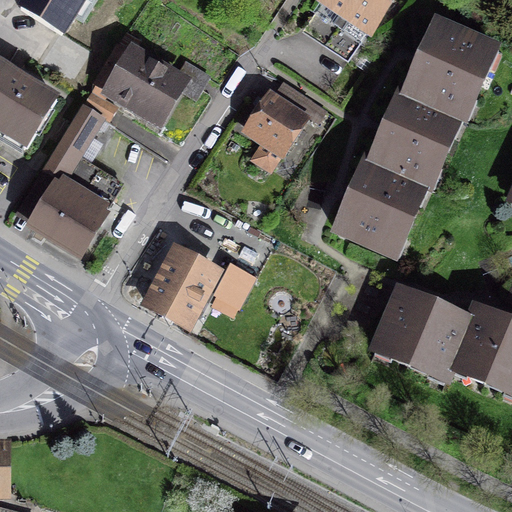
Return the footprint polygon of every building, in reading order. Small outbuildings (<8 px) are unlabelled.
[(91,0),(19,0),(5,24),(58,56),(91,0)] [(320,0),(306,22),(331,39),(357,0),(320,0)] [(392,0),(357,0),(331,39),(356,55),(392,0)] [(439,26),(409,98),(459,119),(465,121),(495,49),(439,26)] [(184,84),(121,49),(99,88),(162,123),(184,84)] [(57,102),(0,67),(0,133),(28,150),(57,102)] [(83,109),(107,123),(116,109),(91,95),(83,109)] [(429,190),(459,119),(409,98),(402,95),(372,166),(423,187),(429,190)] [(304,122),(267,98),(244,132),(281,157),(304,122)] [(77,159),(92,167),(115,128),(107,123),(83,109),(45,173),(63,183),(77,159)] [(63,183),(45,173),(17,220),(81,258),(123,186),(92,167),(77,159),(63,183)] [(393,260),(423,187),(372,166),(366,164),(336,236),(393,260)] [(223,278),(174,251),(141,313),(192,341),(223,278)] [(234,269),(220,295),(240,305),(254,280),(234,269)] [(447,383),(451,371),(471,325),(400,296),(375,353),(447,383)] [(511,396),(511,328),(476,313),(471,325),(451,371),(511,396)]
